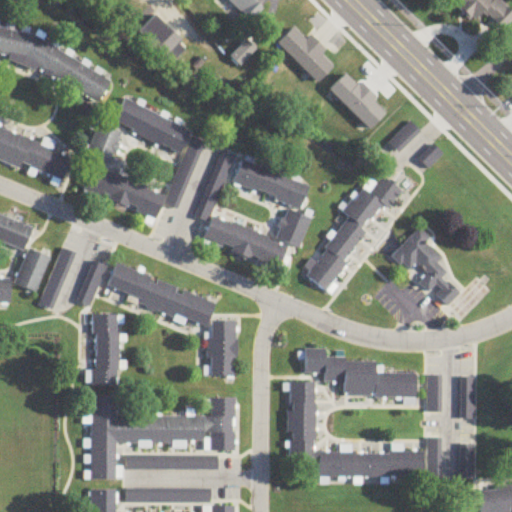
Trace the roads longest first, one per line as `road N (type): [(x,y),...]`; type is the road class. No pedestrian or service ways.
road 1 (residential): [(511,317),(444,341),(387,343),(301,315),(0,187)]
road 2 (tertiary): [(511,163),(349,0)]
road 3 (residential): [(259,511),(260,347),(279,301)]
